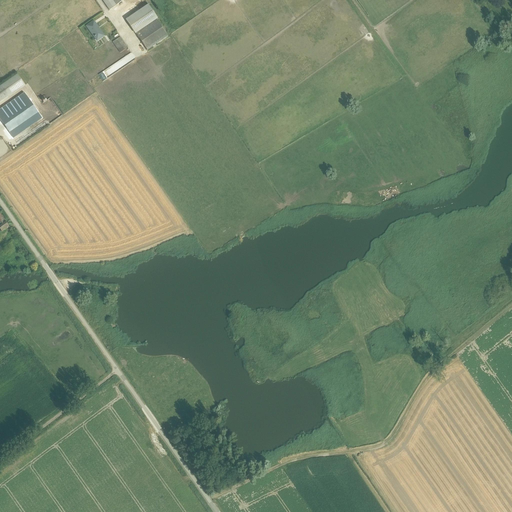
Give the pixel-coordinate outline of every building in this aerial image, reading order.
[(102,0),(109,10),(124,0),(102,0)] [(136,34),(157,20),(148,5),(126,20),(136,34)] [(157,20),(136,34),(147,50),(168,37),(157,20)] [(94,21),(86,27),(97,41),(104,36),(94,21)] [(121,37),(113,42),(120,53),(128,48),(121,37)] [(0,102),(9,97),(26,86),(17,74),(0,86),(0,102)] [(24,92),(0,109),(0,118),(14,138),(42,118),(24,92)] [(0,229),(2,232),(7,229),(8,228),(8,227),(9,227),(5,221),(4,221),(3,220),(4,219),(0,213),(0,229)]
